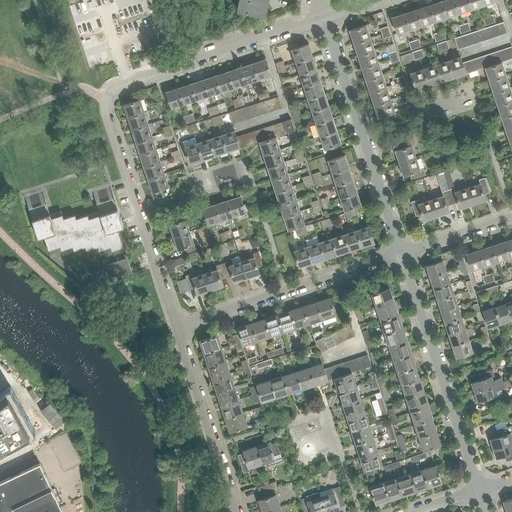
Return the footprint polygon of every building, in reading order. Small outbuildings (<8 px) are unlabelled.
[(240,0),(239,7),(263,12),(265,0),(240,0)] [(441,0),(440,0),(429,4),(434,22),(447,18),(441,0)] [(454,0),(441,0),(447,18),(459,14),(454,0)] [(468,0),(454,0),(459,14),(471,10),(468,0)] [(481,0),(468,0),(471,10),(484,5),(481,0)] [(429,4),(417,8),(422,26),(434,22),(429,4)] [(417,8),(405,12),(411,30),(422,26),(417,8)] [(397,34),(411,30),(405,12),(391,17),(397,34)] [(498,24),(502,35),(507,33),(503,22),(498,24)] [(496,37),(502,35),(498,24),(492,26),(496,37)] [(349,31),(353,43),(370,37),(366,25),(349,31)] [(496,37),(492,26),(487,27),(491,39),(496,37)] [(485,41),(491,39),(487,27),(481,29),(485,41)] [(485,41),(481,29),(476,31),(480,42),(485,41)] [(474,44),(480,42),(476,31),(470,33),(474,44)] [(474,44),(470,33),(465,35),(469,46),(474,44)] [(463,48),(469,46),(465,35),(459,36),(463,48)] [(459,36),(454,38),(458,50),(463,48),(459,36)] [(374,50),(370,37),(353,43),(357,55),(374,50)] [(291,50),(295,63),(312,57),(308,44),(291,50)] [(506,49),(500,50),(504,62),(509,60),(506,49)] [(378,62),(374,50),(357,55),(360,67),(378,62)] [(498,63),(502,62),(504,62),(500,50),(495,52),(498,63)] [(495,52),(489,54),(493,65),(498,63),(495,52)] [(488,67),(493,65),(489,54),(484,56),(488,67)] [(484,56),(478,58),(482,69),(485,68),(488,67),(484,56)] [(317,70),(312,57),(295,63),(299,75),(317,70)] [(447,61),(453,78),(466,74),(462,63),(460,57),(447,61)] [(265,58),(252,62),(258,80),(271,76),(265,58)] [(477,71),(482,69),(478,58),(473,59),(477,71)] [(473,59),(467,61),(471,72),(477,71),(473,59)] [(447,61),(435,65),(441,82),(453,78),(447,61)] [(466,74),(471,72),(467,61),(462,63),(466,74)] [(252,62),(240,66),(246,84),(258,80),(252,62)] [(382,75),(378,62),(360,67),(365,80),(382,75)] [(489,81),(507,75),(502,62),(498,63),(493,65),(488,67),(485,68),(489,81)] [(435,65),(423,69),(428,87),(441,82),(435,65)] [(240,66),(228,70),(233,88),(246,84),(240,66)] [(416,91),(428,87),(423,69),(410,73),(416,91)] [(228,70),(216,74),(221,92),(233,88),(228,70)] [(321,82),(317,70),(299,75),(303,87),(321,82)] [(216,74),(203,79),(209,96),(221,92),(216,74)] [(386,87),(382,75),(365,80),(369,93),(386,87)] [(511,87),(507,75),(489,81),(493,93),(511,87)] [(203,79),(190,83),(196,100),(209,96),(203,79)] [(324,94),(321,82),(303,87),(307,99),(324,94)] [(190,83),(178,87),(184,104),(196,100),(190,83)] [(171,108),(184,104),(178,87),(165,91),(171,108)] [(369,93),(373,105),(390,99),(386,87),(369,93)] [(511,100),(511,91),(511,87),(493,93),(497,105),(511,100)] [(329,107),(324,94),(307,99),(311,112),(329,107)] [(278,97),(272,98),(276,110),(282,108),(278,97)] [(272,98),(267,100),(271,112),(276,110),(272,98)] [(122,105),(126,118),(144,112),(140,99),(122,105)] [(395,113),(390,99),(373,105),(377,118),(395,113)] [(267,100),(261,102),(265,114),(271,112),(267,100)] [(511,114),(511,100),(497,105),(501,118),(511,114)] [(261,102),(256,104),(260,115),(265,114),(261,102)] [(256,104),(250,106),(254,117),(260,115),(256,104)] [(250,106),(245,107),(249,119),(254,117),(250,106)] [(245,107),(239,109),(243,121),(249,119),(245,107)] [(333,119),(329,107),(311,112),(315,124),(333,119)] [(243,121),(239,109),(234,111),(238,122),(243,121)] [(234,111),(228,113),(232,124),(238,122),(234,111)] [(148,125),(144,112),(126,118),(131,131),(148,125)] [(511,128),(511,114),(501,118),(505,131),(511,128)] [(291,119),(282,122),(285,133),(286,133),(287,138),(296,135),(291,119)] [(337,131),(333,119),(315,124),(319,137),(337,131)] [(282,122),(276,124),(280,135),(285,133),(282,122)] [(276,124),(270,126),(274,137),(275,137),(280,135),(276,124)] [(131,131),(134,143),(152,137),(148,125),(131,131)] [(270,126),(265,128),(268,139),(274,137),(270,126)] [(265,128),(259,130),(262,141),(268,139),(265,128)] [(259,130),(253,132),(257,143),(257,142),(262,141),(259,130)] [(220,135),(226,153),(239,148),(236,137),(233,131),(220,135)] [(341,143),(337,131),(319,137),(323,149),(341,143)] [(253,132),(247,134),(251,145),(257,143),(253,132)] [(247,134),(242,136),(245,146),(251,145),(247,134)] [(220,135),(208,139),(214,157),(226,153),(220,135)] [(239,148),(245,146),(242,136),(236,137),(239,148)] [(134,143),(139,155),(156,149),(152,137),(134,143)] [(261,155),(279,149),(275,137),(274,137),(268,139),(262,141),(257,142),(261,155)] [(398,164),(415,158),(411,146),(415,144),(413,138),(399,143),(401,149),(394,151),(398,164)] [(208,139),(196,143),(202,161),(214,157),(208,139)] [(190,165),(202,161),(196,143),(184,147),(190,165)] [(139,155),(142,167),(160,162),(156,149),(139,155)] [(283,162),(279,149),(261,155),(266,168),(283,162)] [(331,173),(349,167),(345,155),(327,161),(331,173)] [(420,171),(415,158),(398,164),(402,177),(409,174),(411,180),(426,175),(424,170),(420,171)] [(142,167),(147,180),(164,174),(160,162),(142,167)] [(287,174),(283,162),(266,168),(270,180),(287,174)] [(353,180),(349,167),(331,173),(335,186),(353,180)] [(442,172),(436,174),(441,192),(442,192),(448,190),(442,172)] [(168,187),(164,174),(147,180),(151,192),(168,187)] [(292,187),(287,174),(270,180),(274,192),(292,187)] [(480,184),(467,188),(473,205),(485,201),(483,195),(488,193),(484,178),(478,180),(480,184)] [(357,192),(353,180),(335,186),(339,198),(357,192)] [(74,214),(63,218),(62,214),(50,218),(42,193),(24,198),(35,232),(37,238),(43,236),(48,250),(59,246),(60,250),(72,246),(73,250),(84,247),(86,250),(97,247),(98,251),(110,247),(111,251),(123,247),(117,229),(123,227),(121,221),(110,187),(92,193),(99,215),(88,218),(87,214),(76,218),(74,214)] [(274,192),(278,205),(296,199),(292,187),(274,192)] [(448,190),(452,205),(458,203),(460,209),(473,205),(467,188),(455,192),(453,188),(448,190)] [(443,196),(431,200),(436,217),(449,213),(447,207),(452,205),(448,190),(442,192),(443,196)] [(339,198),(343,211),(344,211),(361,206),(357,192),(339,198)] [(240,195),(227,199),(233,217),(246,212),(240,195)] [(227,199),(214,203),(221,221),(233,217),(227,199)] [(300,212),(296,199),(278,205),(282,218),(300,212)] [(423,221),(436,217),(431,200),(418,204),(417,200),(411,202),(415,216),(421,214),(423,221)] [(208,225),(221,221),(214,203),(202,207),(208,225)] [(172,237),(189,231),(185,220),(189,218),(187,212),(173,217),(175,223),(168,225),(172,237)] [(304,224),(300,212),(282,218),(286,230),(304,224)] [(368,226),(355,230),(361,248),(374,244),(368,226)] [(246,240),(243,229),(238,230),(241,241),(246,240)] [(343,234),(349,252),(361,248),(355,230),(343,234)] [(193,244),(189,231),(172,237),(176,250),(183,248),(185,254),(199,249),(197,243),(193,244)] [(343,234),(331,238),(337,256),(349,252),(343,234)] [(511,237),(502,241),(509,258),(511,257),(511,237)] [(318,242),(324,260),(337,256),(331,238),(318,242)] [(502,241),(491,245),(497,262),(509,258),(502,241)] [(318,242),(306,246),(312,264),(324,260),(318,242)] [(491,245),(478,249),(484,266),(497,262),(491,245)] [(306,246),(293,251),(299,268),(312,264),(306,246)] [(471,271),(484,266),(478,249),(465,253),(471,271)] [(253,258),(241,262),(247,279),(259,275),(257,268),(262,266),(258,252),(252,254),(253,258)] [(126,257),(103,265),(104,269),(93,273),(96,283),(131,272),(126,257)] [(173,260),(175,268),(184,265),(181,257),(173,260)] [(425,266),(429,278),(445,272),(441,261),(425,266)] [(227,262),(221,264),(226,278),(231,276),(234,283),(247,279),(241,262),(229,266),(227,262)] [(217,269),(204,274),(210,291),(222,287),(220,280),(226,278),(221,264),(215,266),(217,269)] [(445,272),(429,278),(432,289),(449,284),(445,272)] [(210,291),(204,274),(191,278),(190,274),(185,276),(185,278),(189,290),(195,288),(197,295),(210,291)] [(180,293),(189,290),(185,278),(176,282),(180,293)] [(449,284),(432,289),(436,301),(453,295),(449,284)] [(375,307),(392,302),(388,288),(371,294),(375,307)] [(453,295),(436,301),(440,312),(456,306),(453,295)] [(329,298),(316,302),(321,319),(334,315),(329,298)] [(316,302),(302,306),(308,323),(321,319),(316,302)] [(397,315),(392,302),(375,307),(380,320),(397,315)] [(477,303),(473,305),(478,321),(483,319),(477,303)] [(510,320),(505,303),(493,307),(499,324),(510,320)] [(302,306),(290,310),(295,327),(308,323),(302,306)] [(460,318),(456,306),(440,312),(444,324),(460,318)] [(487,328),(499,324),(493,307),(482,311),(487,328)] [(290,310),(276,315),(282,332),(295,327),(290,310)] [(276,315),(263,319),(269,336),(282,332),(276,315)] [(401,328),(397,315),(380,320),(384,333),(401,328)] [(464,329),(460,318),(444,324),(447,335),(464,329)] [(263,319),(250,323),(256,340),(269,336),(263,319)] [(243,344),(256,340),(250,323),(237,328),(243,344)] [(342,328),(347,339),(353,336),(349,323),(344,324),(344,327),(342,328)] [(485,326),(484,326),(480,327),(485,344),(490,342),(485,326)] [(336,331),(341,342),(347,339),(342,328),(336,331)] [(405,341),(401,328),(384,333),(388,346),(405,341)] [(447,335),(451,346),(468,341),(464,329),(447,335)] [(330,335),(335,345),(341,342),(336,331),(330,335)] [(199,340),(204,354),(221,348),(216,335),(199,340)] [(323,338),(329,348),(335,345),(330,335),(323,338)] [(323,338),(314,342),(318,353),(323,351),(329,348),(323,338)] [(409,354),(405,341),(388,346),(392,359),(409,354)] [(472,352),(468,341),(451,346),(455,358),(472,352)] [(225,361),(221,348),(204,354),(208,367),(225,361)] [(364,368),(370,366),(367,354),(361,356),(364,368)] [(414,367),(409,354),(392,359),(397,372),(414,367)] [(361,356),(355,358),(359,370),(364,368),(361,356)] [(359,370),(355,358),(349,360),(353,372),(359,370)] [(349,360),(343,362),(347,374),(353,372),(349,360)] [(229,374),(225,361),(208,367),(212,380),(229,374)] [(347,374),(343,362),(338,364),(341,375),(347,374)] [(308,368),(314,385),(327,380),(323,369),(321,363),(308,368)] [(336,377),(341,375),(338,364),(332,366),(336,377)] [(327,380),(336,377),(332,366),(323,369),(327,380)] [(418,380),(414,367),(397,372),(401,385),(418,380)] [(308,368),(295,372),(301,389),(314,385),(308,368)] [(469,383),(473,393),(501,383),(500,378),(491,381),(490,377),(493,376),(491,370),(477,374),(478,380),(469,383)] [(288,393),(301,389),(295,372),(282,376),(288,393)] [(338,391),(355,386),(351,373),(334,379),(338,391)] [(233,387),(229,374),(212,380),(216,393),(233,387)] [(282,376),(269,381),(274,398),(288,393),(282,376)] [(422,393),(418,380),(401,385),(405,398),(422,393)] [(261,402),(274,398),(269,381),(256,385),(261,402)] [(501,383),(473,393),(476,402),(485,399),(487,405),(501,400),(499,394),(496,395),(495,391),(503,388),(501,383)] [(359,399),(355,386),(338,391),(342,405),(359,399)] [(238,400),(233,387),(216,393),(221,406),(238,400)] [(0,446),(30,430),(8,391),(0,398),(0,446)] [(374,394),(379,407),(384,405),(379,392),(374,394)] [(427,406),(422,393),(405,398),(409,411),(427,406)] [(363,412),(359,399),(342,405),(347,418),(363,412)] [(221,406),(225,419),(242,413),(238,400),(221,406)] [(431,419),(427,406),(409,411),(414,424),(431,419)] [(368,425),(363,412),(347,418),(351,431),(368,425)] [(246,426),(242,413),(225,419),(229,432),(246,426)] [(435,432),(431,419),(414,424),(418,437),(435,432)] [(372,438),(368,425),(351,431),(355,444),(372,438)] [(488,440),(491,449),(511,442),(511,436),(510,438),(509,434),(511,433),(509,426),(495,431),(497,437),(488,440)] [(439,445),(435,432),(418,437),(422,451),(439,445)] [(355,444),(359,457),(376,451),(372,438),(355,444)] [(269,442),(255,447),(261,464),(274,460),(275,463),(282,461),(276,443),(270,445),(269,442)] [(511,442),(491,449),(494,459),(503,456),(505,462),(511,459),(511,442)] [(248,468),(261,464),(255,447),(242,451),(243,454),(237,455),(243,474),(249,472),(248,468)] [(381,465),(376,451),(359,457),(364,470),(381,465)] [(62,511),(39,463),(0,481),(0,511),(62,511)] [(422,470),(427,487),(441,483),(435,466),(422,470)] [(409,475),(414,492),(427,487),(422,470),(409,475)] [(395,479),(401,496),(414,492),(409,475),(395,479)] [(395,479),(383,483),(388,500),(401,496),(395,479)] [(261,511),(267,511),(279,508),(275,495),(279,494),(275,482),(257,488),(260,499),(258,500),(261,511)] [(383,483),(369,487),(375,504),(388,500),(383,483)] [(333,493),(320,498),(324,511),(332,511),(338,510),(338,508),(344,506),(338,487),(331,489),(333,493)] [(324,511),(320,498),(318,493),(305,497),(306,498),(299,500),(302,511),(324,511)] [(511,498),(502,502),(505,511),(509,511),(511,511),(511,498)]
